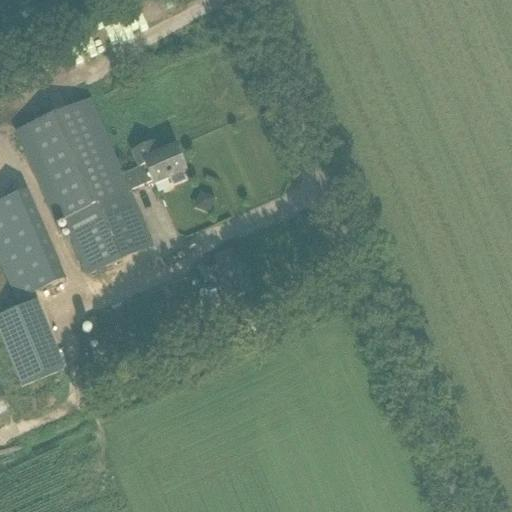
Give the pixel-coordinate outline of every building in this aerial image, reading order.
[(14,134),(53,225),(61,222),(85,277),(152,248),(129,193),(151,183),(153,187),(184,174),(174,150),(158,157),(152,145),(131,154),(137,170),(122,176),(90,102),(14,134)] [(0,203),(0,266),(16,302),(65,281),(26,192),(0,203)] [(213,269),(226,302),(252,291),(238,258),(213,269)] [(78,327),(80,332),(87,329),(101,358),(210,310),(206,302),(198,305),(186,279),(78,327)] [(35,304),(0,318),(0,336),(21,388),(62,371),(35,304)]
